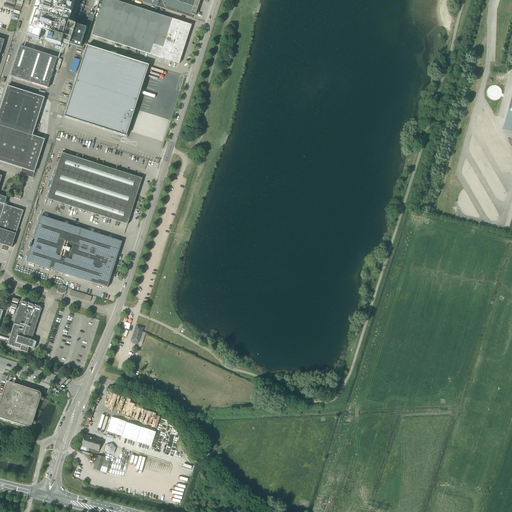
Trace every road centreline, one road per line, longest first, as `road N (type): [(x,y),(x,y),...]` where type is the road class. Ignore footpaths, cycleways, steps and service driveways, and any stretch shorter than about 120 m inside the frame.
road 1 (unclassified): [(90,377),(217,0)]
road 2 (unclassified): [(90,377),(141,392),(170,411),(223,481),(261,511)]
road 3 (unclassified): [(492,0),(488,67),(457,173)]
